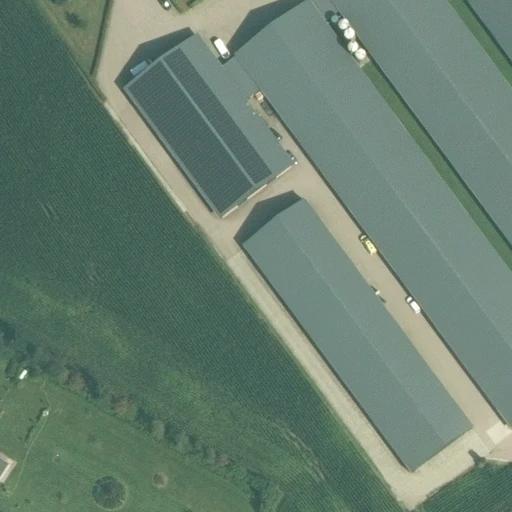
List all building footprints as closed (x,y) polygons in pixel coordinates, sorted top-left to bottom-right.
[(316,0),(309,6),(323,27),(342,12),(511,242),(511,98),(439,0),(316,0)] [(511,0),(469,0),(511,58),(511,0)] [(309,6),(307,5),(238,56),(239,58),(220,72),(244,104),(262,90),(490,400),(511,383),(511,282),(323,27),(309,6)] [(196,39),(127,90),(222,219),(291,168),(244,104),(220,72),(197,41),(196,39)] [(472,429),(305,204),(244,248),(411,474),(472,429)]
